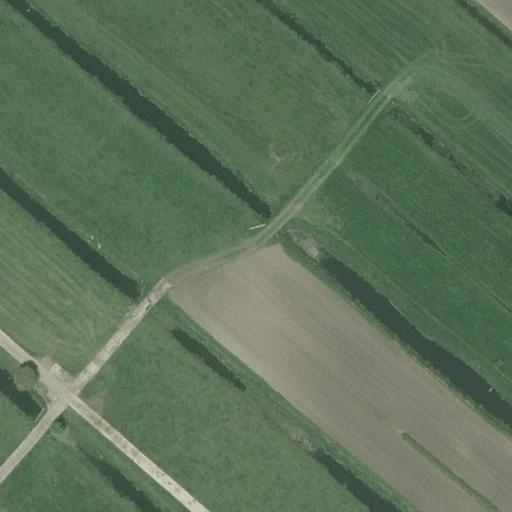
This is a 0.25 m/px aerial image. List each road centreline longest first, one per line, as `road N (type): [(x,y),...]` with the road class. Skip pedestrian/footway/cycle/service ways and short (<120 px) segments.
road 1 (track): [(0,475),(174,269)]
road 2 (track): [(0,338),(200,511)]
